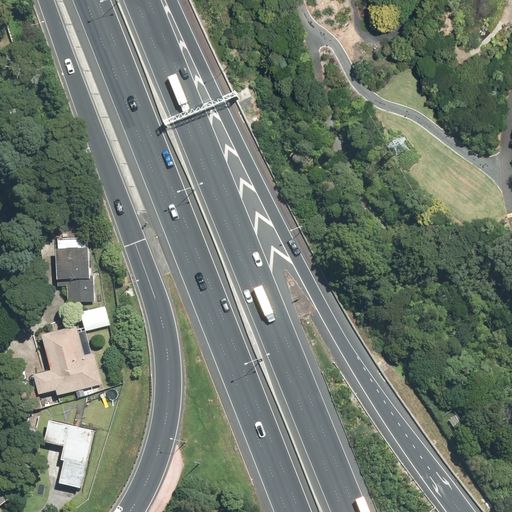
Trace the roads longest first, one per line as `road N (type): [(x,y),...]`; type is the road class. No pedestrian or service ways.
road 1 (motorway): [(158,0),(346,350),(458,511)]
road 2 (motorway): [(145,0),(347,511)]
road 3 (motorway): [(292,511),(91,0)]
road 4 (motorway): [(130,511),(166,417),(167,350),(46,0)]
